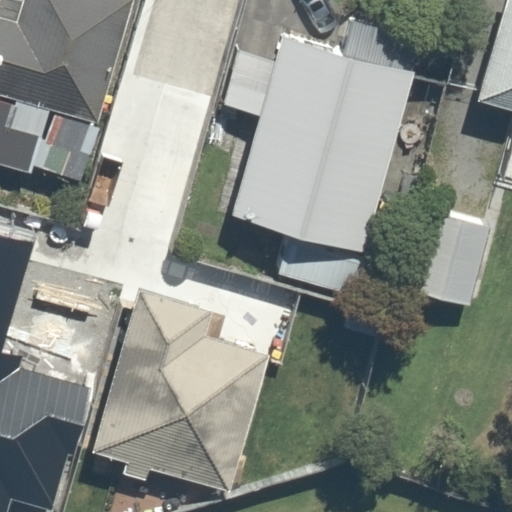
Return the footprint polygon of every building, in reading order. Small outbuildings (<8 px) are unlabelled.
[(0,0),(0,90),(12,94),(4,123),(45,135),(54,106),(104,120),(138,0),(0,0)] [(511,0),(482,94),(511,103),(511,0)] [(272,272),(351,296),(426,40),(362,21),(355,47),(283,25),(227,215),(284,232),(272,272)] [(218,105),(127,79),(97,184),(189,209),(218,105)] [(495,219),(435,200),(408,287),(468,306),(495,219)] [(70,284),(0,262),(0,437),(79,461),(121,321),(64,304),(70,284)]
